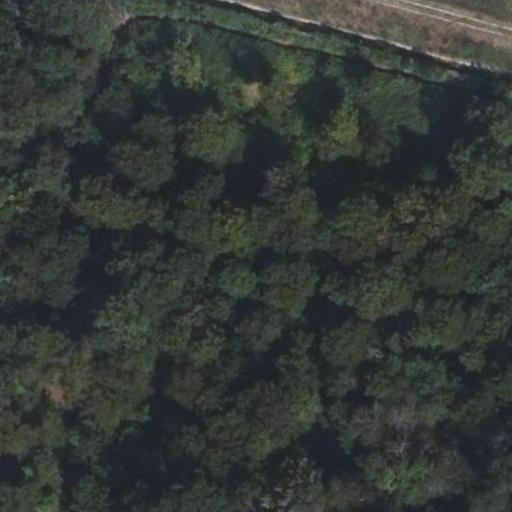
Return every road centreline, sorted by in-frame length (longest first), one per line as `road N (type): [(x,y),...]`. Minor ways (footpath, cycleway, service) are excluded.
road 1 (track): [(89,1),(91,175),(60,511)]
road 2 (track): [(89,1),(511,107)]
